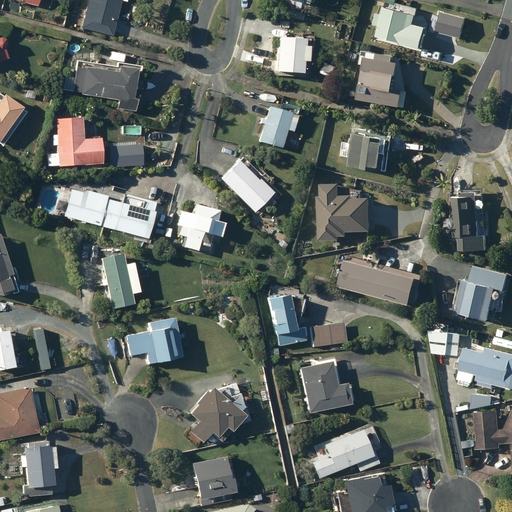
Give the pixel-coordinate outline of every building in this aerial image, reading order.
[(89,0),(82,26),(113,35),(123,0),(126,1),(126,0),(89,0)] [(376,23),(382,24),(379,37),(424,48),(430,25),(418,22),(420,14),(387,5),(385,13),(380,11),(376,23)] [(277,36),(276,69),(303,71),(304,60),(310,60),(311,44),(305,44),(306,37),(277,36)] [(396,59),(397,55),(381,52),(380,56),(369,54),(363,98),(405,104),(408,88),(399,87),(403,60),(396,59)] [(122,56),(106,53),(104,62),(120,64),(122,56)] [(76,67),(73,90),(80,91),(80,93),(119,99),(119,105),(135,107),(136,99),(133,98),(137,67),(117,64),(117,70),(84,66),(83,68),(76,67)] [(0,147),(2,145),(0,143),(0,139),(23,106),(4,93),(0,98),(0,147)] [(264,123),(259,140),(282,147),(287,129),(294,131),(298,115),(291,113),(292,111),(269,104),(265,117),(262,117),(260,122),(264,123)] [(55,118),(57,134),(53,134),(53,144),(57,144),(57,153),(47,154),(48,166),(103,162),(103,166),(121,165),(120,149),(101,150),(100,137),(84,138),(82,116),(55,118)] [(345,148),(344,156),(351,157),(350,165),(387,170),(390,151),(387,151),(389,140),(387,140),(387,136),(355,132),(353,149),(345,148)] [(238,159),(220,178),(255,210),(274,191),(260,178),(259,179),(238,159)] [(334,237),(334,233),(342,233),(342,228),(361,228),(368,228),(368,197),(350,197),(350,193),(338,194),(338,182),(320,182),(320,186),(320,193),(320,194),(318,194),(320,238),(334,237)] [(108,198),(108,196),(86,190),(85,192),(71,188),(64,216),(148,238),(155,211),(154,210),(156,202),(123,193),(121,201),(108,198)] [(455,195),(456,217),(444,218),(444,228),(456,228),(456,237),(463,237),(463,250),(490,249),(489,234),(482,234),(481,190),(465,191),(466,195),(455,195)] [(159,206),(156,218),(166,220),(170,204),(161,202),(160,206),(159,206)] [(186,236),(183,246),(197,249),(198,249),(211,252),(214,242),(219,243),(225,222),(216,219),(219,209),(195,203),(192,213),(180,210),(177,224),(181,225),(178,234),(186,236)] [(9,275),(13,273),(0,233),(0,294),(2,295),(14,291),(9,275)] [(277,244),(283,250),(288,244),(282,239),(277,244)] [(134,302),(132,293),(140,291),(134,262),(125,264),(123,253),(102,257),(107,278),(101,279),(102,284),(107,283),(112,307),(134,302)] [(351,259),(344,284),(414,303),(415,300),(418,300),(424,279),(351,259)] [(461,302),(460,309),(466,310),(465,313),(492,319),(499,287),(507,289),(510,272),(477,265),(471,291),(469,291),(466,303),(461,302)] [(276,323),(274,324),(276,333),(279,345),(307,340),(304,327),(296,328),(290,293),(273,297),(272,295),(268,296),(271,309),(273,309),(276,323)] [(152,330),(127,336),(131,356),(147,352),(149,363),(183,356),(175,317),(150,322),(152,330)] [(344,321),(310,327),(314,347),(347,341),(344,321)] [(0,330),(0,368),(15,366),(9,329),(0,330)] [(438,330),(436,352),(460,355),(463,332),(438,330)] [(462,367),(462,369),(482,373),(481,378),(484,379),(481,394),(476,393),(474,402),(490,405),(495,382),(511,386),(511,350),(489,346),(488,351),(469,347),(465,363),(460,362),(459,366),(462,367)] [(332,361),(300,367),(309,412),(352,404),(348,382),(337,384),(332,361)] [(30,386),(0,392),(0,439),(40,432),(30,386)] [(246,414),(213,386),(208,392),(206,390),(189,411),(200,420),(191,431),(203,442),(212,432),(222,441),(232,430),(233,430),(246,414)] [(477,411),(479,439),(464,440),(465,457),(474,456),(473,446),(476,446),(476,448),(502,447),(502,443),(511,442),(511,415),(505,429),(501,429),(500,410),(477,411)] [(364,428),(325,445),(336,471),(356,463),(360,471),(379,463),(374,449),(373,450),(364,428)] [(23,447),(24,455),(21,455),(21,467),(26,466),(27,486),(55,484),(53,467),(56,466),(55,446),(50,447),(50,444),(48,445),(48,440),(28,442),(28,446),(23,447)] [(232,499),(230,492),(236,491),(233,476),(230,476),(226,455),(192,462),(196,485),(197,485),(201,505),(232,499)] [(329,463),(322,466),(324,472),(332,469),(329,463)] [(378,474),(344,481),(350,511),(392,511),(391,503),(394,503),(390,484),(387,485),(386,483),(388,480),(388,478),(384,475),(379,477),(378,474)] [(250,511),(252,510),(254,508),(248,503),(206,511),(250,511)]
